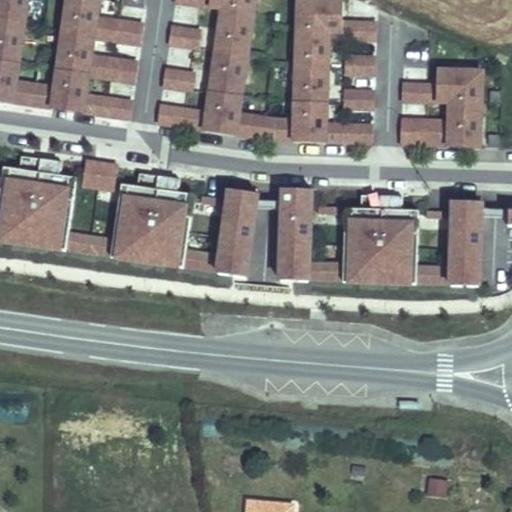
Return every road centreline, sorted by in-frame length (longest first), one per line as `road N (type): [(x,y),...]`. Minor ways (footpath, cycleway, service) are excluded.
road 1 (secondary): [(444,373),(0,328)]
road 2 (residential): [(389,174),(276,170),(172,155),(141,140)]
road 3 (residential): [(141,140),(0,121)]
road 4 (residential): [(164,0),(141,140)]
road 5 (residential): [(393,45),(389,174)]
road 6 (residential): [(511,177),(389,174)]
